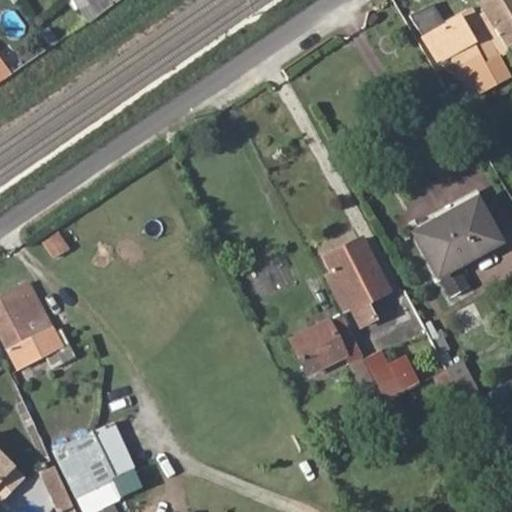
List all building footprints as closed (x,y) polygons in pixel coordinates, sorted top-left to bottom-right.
[(409,17),(438,61),(450,54),(457,66),(478,53),(484,62),(500,52),(472,8),(450,21),(435,0),(409,17)] [(511,0),(487,0),(478,5),(510,55),(511,53),(511,0)] [(408,246),(434,287),(493,251),(468,210),(408,246)] [(59,231),(41,241),(52,261),(70,252),(59,231)] [(390,293),(363,239),(325,259),(361,329),(375,322),(366,304),(390,293)] [(28,281),(0,296),(0,330),(11,352),(35,337),(52,330),(35,296),(28,281)] [(43,292),(35,296),(52,330),(35,337),(42,350),(65,338),(43,292)] [(425,335),(410,307),(390,318),(404,346),(425,335)] [(292,343),(308,374),(346,357),(330,324),(292,343)] [(381,402),(419,385),(406,354),(386,363),(381,351),(362,359),(381,402)] [(442,399),(473,381),(461,360),(430,377),(442,399)] [(91,431),(53,451),(78,494),(90,489),(115,474),(91,431)] [(0,487),(8,494),(23,479),(0,455),(0,487)] [(51,466),(37,473),(56,511),(61,511),(72,507),(51,466)] [(90,489),(78,494),(86,511),(97,511),(101,510),(90,489)] [(116,511),(112,503),(101,510),(101,511),(116,511)]
